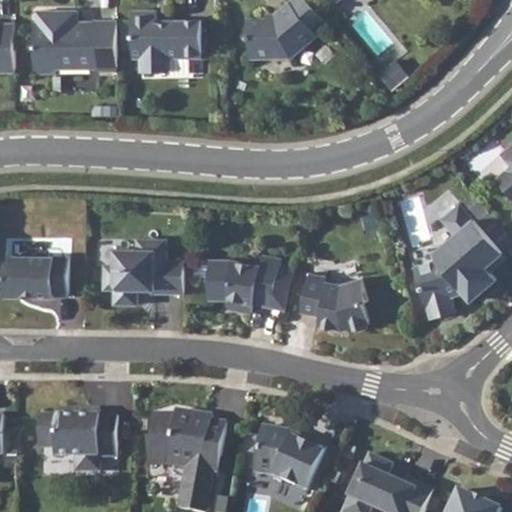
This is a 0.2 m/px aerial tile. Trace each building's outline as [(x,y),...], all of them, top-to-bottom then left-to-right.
[(309,0),(293,0),(276,14),(276,18),(250,18),(249,39),(253,39),(253,57),(293,58),(319,35),(316,32),(328,22),(309,0)] [(119,70),(119,20),(94,20),(94,29),(79,29),(79,10),(38,10),(38,23),(37,23),(37,68),(41,72),(56,72),(61,68),(98,68),(101,70),(119,70)] [(158,10),(135,10),(135,57),(142,57),(142,71),(171,71),(171,57),(204,56),(204,19),(176,20),(176,22),(158,22),(158,10)] [(0,72),(17,72),(17,22),(0,22),(0,72)] [(504,253),(505,252),(477,219),(476,220),(461,204),(444,220),(458,236),(437,253),(439,260),(418,266),(429,307),(431,306),(434,319),(460,311),(456,295),(467,292),(474,301),(498,280),(492,272),(508,258),(504,253)] [(116,314),(141,315),(141,304),(157,304),(157,297),(184,298),(185,266),(171,265),(171,241),(137,240),(137,250),(115,249),(114,269),(105,269),(104,298),(116,299),(116,314)] [(6,262),(6,297),(23,296),(25,294),(36,294),(36,297),(54,297),(55,293),(70,293),(71,257),(12,256),(6,262)] [(233,261),(212,260),(211,298),(229,298),(232,299),(230,308),(253,313),(255,302),(273,306),(282,260),(263,256),(261,267),(233,261)] [(310,273),(302,312),(322,316),(320,326),(344,331),(350,329),(356,332),(368,329),(372,323),(365,303),(369,301),(363,278),(342,285),(326,281),(327,276),(310,273)] [(152,438),(151,463),(169,463),(190,467),(183,509),(200,511),(209,511),(216,471),(219,457),(224,457),(230,423),(215,421),(216,415),(178,409),(177,414),(156,414),(155,439),(152,438)] [(64,416),(42,415),(42,448),(58,448),(58,457),(79,457),(79,471),(102,472),(102,457),(120,457),(120,417),(102,416),(91,416),(91,410),(64,410),(64,416)] [(265,425),(257,473),(277,476),(310,491),(330,447),(300,435),(299,438),(290,434),(290,430),(265,425)] [(395,464),(372,454),(366,466),(365,466),(351,498),(352,498),(347,508),(348,511),(373,511),(375,508),(383,511),(426,511),(436,490),(408,477),(405,483),(390,476),(395,464)] [(502,511),(503,509),(490,503),(488,508),(479,504),(477,497),(461,490),(451,511),(502,511)]
